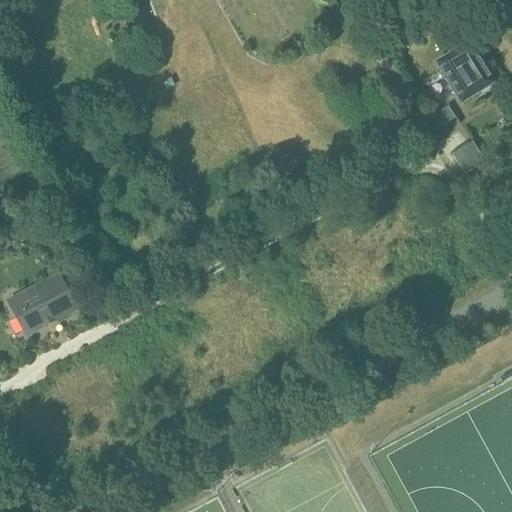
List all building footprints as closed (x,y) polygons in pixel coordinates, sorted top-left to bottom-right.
[(438,0),(445,13),(449,20),(462,13),(458,5),(454,0),(438,0)] [(396,54),(411,44),(384,3),(369,13),(396,54)] [(461,104),(494,84),(469,44),(436,64),(461,104)] [(455,119),(448,108),(435,117),(442,128),(455,119)] [(46,237),(53,254),(65,249),(57,233),(46,237)] [(54,278),(6,303),(23,336),(71,311),(54,278)]
